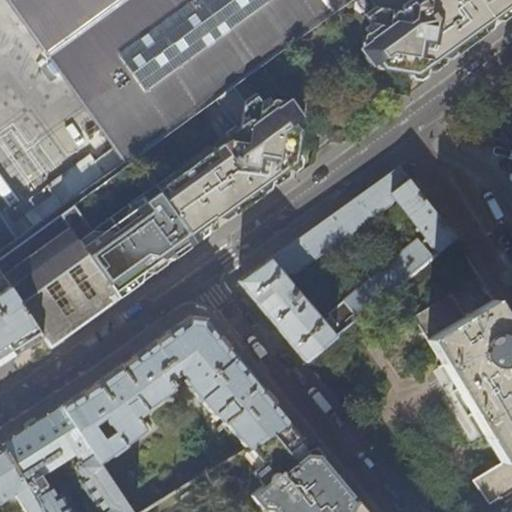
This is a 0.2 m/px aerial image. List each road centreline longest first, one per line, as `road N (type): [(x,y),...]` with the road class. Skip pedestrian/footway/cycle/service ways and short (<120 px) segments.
road 1 (residential): [(511,51),(199,276)]
road 2 (residential): [(396,511),(199,276)]
road 3 (residential): [(199,276),(0,407)]
